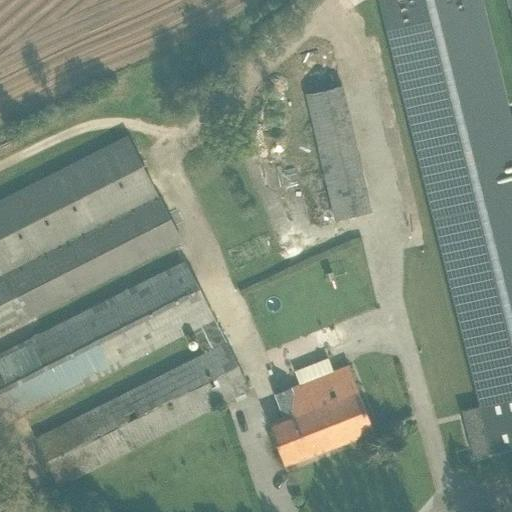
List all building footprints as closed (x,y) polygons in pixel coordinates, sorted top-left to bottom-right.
[(511,146),(474,0),(373,0),(477,400),(469,402),(481,449),(511,440),(511,0),(508,0),(511,16),(511,146)] [(301,99),(332,221),(368,212),(338,90),(301,99)] [(0,201),(0,332),(181,241),(128,136),(0,201)] [(35,439),(58,485),(249,390),(185,261),(0,354),(0,426),(2,425),(201,325),(213,349),(35,439)] [(348,366),(303,383),(329,449),(373,432),(348,366)] [(329,449),(303,383),(273,395),(282,418),(268,423),(285,466),(329,449)]
